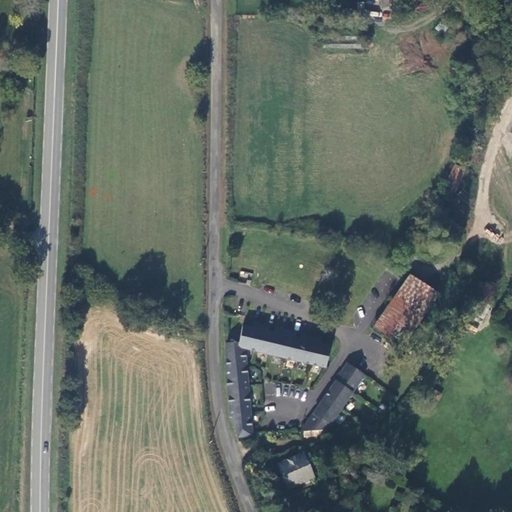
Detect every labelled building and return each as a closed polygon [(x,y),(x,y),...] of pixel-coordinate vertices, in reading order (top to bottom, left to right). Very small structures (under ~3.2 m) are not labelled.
[(444,190),(456,194),(466,171),(456,166),(444,190)] [(440,294),(410,275),(374,327),(404,346),(440,294)] [(297,332),(276,327),(275,333),(269,332),(271,326),(255,322),(254,329),(244,326),(243,332),(224,327),(226,369),(223,370),(229,420),(232,420),(237,440),(253,439),(244,352),(326,370),(331,346),(322,344),(323,338),(302,333),(301,339),(296,338),(297,332)] [(327,430),(366,376),(347,364),(302,432),(305,432),(325,430),(327,430)] [(326,436),(327,430),(325,430),(305,432),(305,438),(326,436)] [(313,480),(302,457),(277,468),(288,492),(313,480)]
